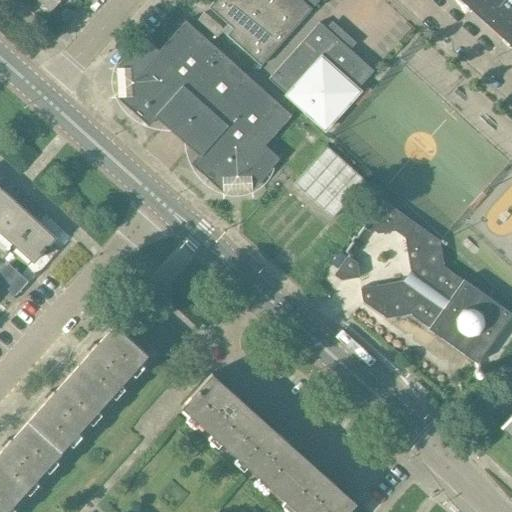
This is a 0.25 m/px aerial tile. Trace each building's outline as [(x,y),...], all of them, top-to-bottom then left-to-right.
[(39,0),(50,9),(57,0),(39,0)] [(261,65),(312,9),(301,0),(214,0),(209,7),(233,29),(227,35),(261,65)] [(511,0),(465,0),(464,2),(511,45),(511,0)] [(223,30),(204,12),(198,19),(217,37),(223,30)] [(357,89),(373,71),(319,22),(268,79),(325,130),(360,91),(357,89)] [(0,223),(17,204),(0,189),(0,223)] [(511,314),(463,280),(462,281),(443,267),(444,266),(439,241),(385,203),(369,227),(367,230),(363,227),(345,252),(349,255),(348,257),(334,276),(342,281),(359,278),(357,263),(350,259),(371,229),(378,234),(394,231),(405,238),(410,272),(403,282),(361,289),(362,301),(387,319),(409,316),(410,314),(429,328),(428,329),(477,363),(511,314)] [(0,233),(14,245),(35,220),(17,204),(0,223),(0,233)] [(32,262),(54,237),(35,220),(14,245),(32,262)] [(27,282),(8,264),(0,272),(0,282),(15,296),(27,282)] [(104,403),(147,355),(113,324),(94,345),(92,343),(86,350),(88,352),(70,372),(104,403)] [(60,451),(104,403),(70,372),(51,393),(49,391),(43,398),(45,400),(27,420),(60,451)] [(259,417),(239,399),(242,396),(235,390),(233,392),(211,373),(181,407),(229,450),(259,417)] [(511,413),(501,427),(511,437),(511,413)] [(308,460),(287,442),(289,439),(282,433),(280,435),(259,417),(229,450),(278,493),(308,460)] [(0,483),(17,499),(60,451),(27,420),(8,441),(6,439),(0,445),(0,446),(2,448),(0,450),(0,483)] [(348,511),(356,503),(335,484),(337,482),(330,476),(328,478),(308,460),(278,493),(298,511),(348,511)] [(0,511),(4,511),(17,499),(0,483),(0,511)]
